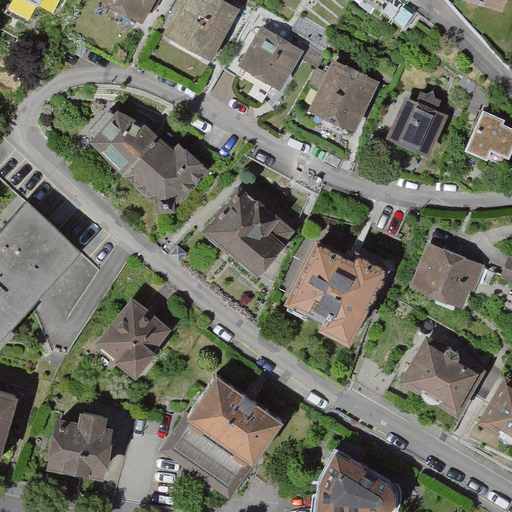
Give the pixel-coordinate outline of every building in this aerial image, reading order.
[(105,0),(142,21),(153,0),(105,0)] [(239,8),(225,0),(182,0),(164,31),(210,58),(239,8)] [(300,54),(263,33),(238,74),(276,95),(300,54)] [(328,58),(314,50),(306,64),(321,72),(328,58)] [(357,130),(380,82),(335,60),(312,109),(357,130)] [(424,161),(444,117),(435,113),(440,103),(434,101),(432,93),(424,97),(418,94),(413,105),(400,99),(381,142),(424,161)] [(148,129),(119,113),(112,121),(108,117),(91,138),(95,142),(90,147),(160,210),(160,219),(176,218),(176,209),(183,201),(186,203),(211,174),(180,146),(175,153),(148,129)] [(502,123),(479,113),(460,154),(483,164),(488,154),(505,163),(511,148),(511,132),(500,127),(502,123)] [(295,231),(240,184),(204,226),(259,273),(295,231)] [(0,341),(78,256),(23,205),(0,230),(0,341)] [(352,326),(378,274),(319,244),(293,297),(352,326)] [(483,268),(425,245),(406,291),(459,312),(467,292),(473,295),(483,268)] [(511,260),(508,259),(499,280),(511,285),(511,260)] [(169,336),(132,306),(104,342),(141,371),(169,336)] [(459,413),(488,366),(433,333),(405,381),(459,413)] [(511,434),(511,375),(510,374),(484,417),(511,434)] [(284,422),(220,378),(196,413),(174,445),(238,488),(260,457),(284,422)] [(0,462),(18,400),(0,395),(0,462)] [(52,463),(110,473),(119,427),(110,425),(112,413),(87,408),(85,419),(61,415),(52,463)] [(383,478),(335,452),(323,471),(317,484),(316,508),(356,509),(373,511),(386,511),(389,511),(394,506),(397,499),(397,492),(392,483),(383,478)]
